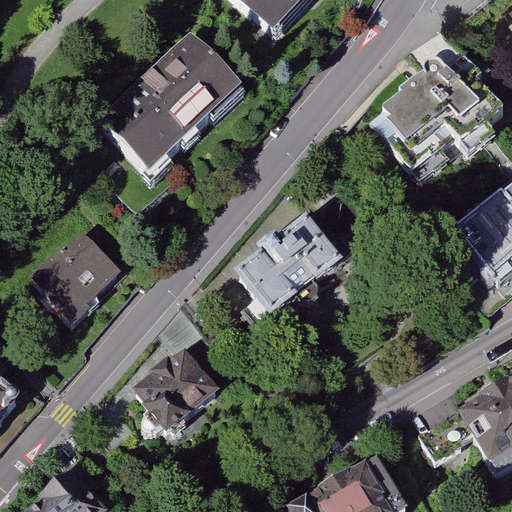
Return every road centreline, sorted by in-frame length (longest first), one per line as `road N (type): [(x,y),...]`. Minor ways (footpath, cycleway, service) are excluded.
road 1 (tertiary): [(405,0),(0,485)]
road 2 (residential): [(511,331),(198,511)]
